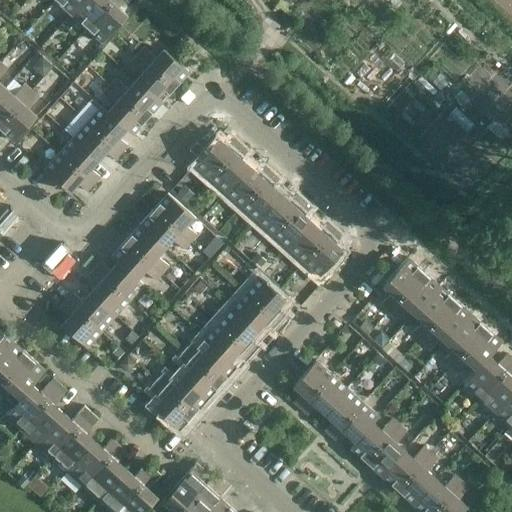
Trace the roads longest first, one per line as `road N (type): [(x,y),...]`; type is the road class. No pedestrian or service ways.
road 1 (residential): [(289,511),(212,438),(368,256),(376,240),(366,224),(218,98),(204,103),(91,225),(76,237),(61,233)]
road 2 (residential): [(173,466),(0,308)]
